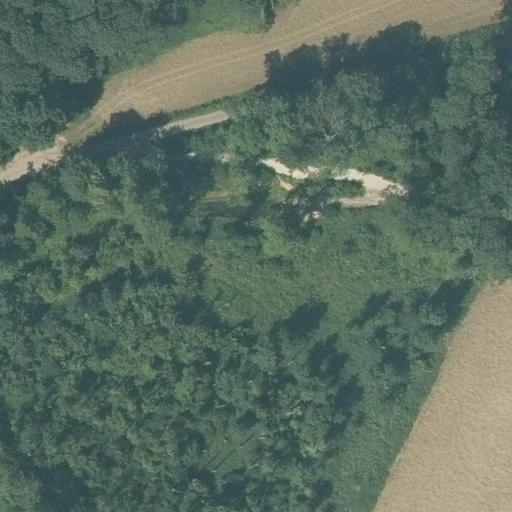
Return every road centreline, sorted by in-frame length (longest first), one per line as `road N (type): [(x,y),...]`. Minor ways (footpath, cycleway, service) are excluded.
road 1 (unclassified): [(511,41),(0,181)]
road 2 (track): [(511,220),(344,176),(148,155),(128,142)]
